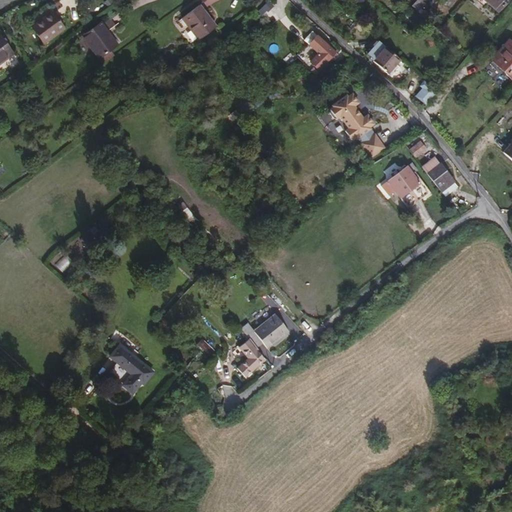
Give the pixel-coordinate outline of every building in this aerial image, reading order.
[(416,9),(425,0),(424,0),(414,0),(410,4),(416,9)] [(505,0),(487,0),(497,9),(505,0)] [(30,24),(50,11),(61,24),(62,22),(48,4),(26,20),(30,24)] [(215,28),(199,6),(181,19),(198,41),(215,28)] [(42,41),(62,26),(61,24),(50,11),(30,24),(42,41)] [(83,40),(102,26),(99,21),(80,35),(83,40)] [(115,44),(102,26),(83,40),(96,58),(115,44)] [(308,43),(316,36),(310,31),(303,39),(308,43)] [(0,60),(12,52),(0,36),(0,60)] [(336,54),(327,45),(321,41),(316,36),(308,43),(316,51),(309,60),(318,68),(326,60),(328,62),(336,54)] [(511,44),(508,40),(491,59),(511,79),(511,44)] [(385,73),(398,59),(384,46),(372,60),(385,73)] [(346,76),(356,68),(351,63),(349,65),(347,62),(338,69),(346,76)] [(423,102),(433,92),(427,87),(418,96),(423,102)] [(361,116),(352,104),(357,100),(350,91),(346,94),(345,92),(330,102),(332,104),(328,107),(328,110),(332,115),(335,115),(338,113),(347,126),(343,128),(350,137),(353,135),(355,136),(368,126),(367,125),(372,122),(365,113),(361,116)] [(425,150),(415,137),(404,144),(414,158),(425,150)] [(511,160),(511,140),(502,151),(511,160)] [(453,181),(434,156),(421,167),(440,191),(453,181)] [(415,170),(410,163),(406,166),(411,173),(413,171),(415,170)] [(429,193),(413,171),(411,173),(406,166),(381,184),(389,194),(394,190),(408,209),(429,193)] [(444,196),(457,186),(453,181),(440,191),(444,196)] [(289,332),(275,315),(269,319),(284,335),(289,332)] [(284,335),(269,319),(248,336),(257,347),(263,343),(267,348),(284,335)] [(261,360),(254,351),(257,348),(248,337),(238,346),(248,357),(237,368),(244,376),(261,360)] [(148,370),(128,355),(114,345),(104,358),(126,374),(117,386),(127,393),(136,381),(139,383),(148,370)]
